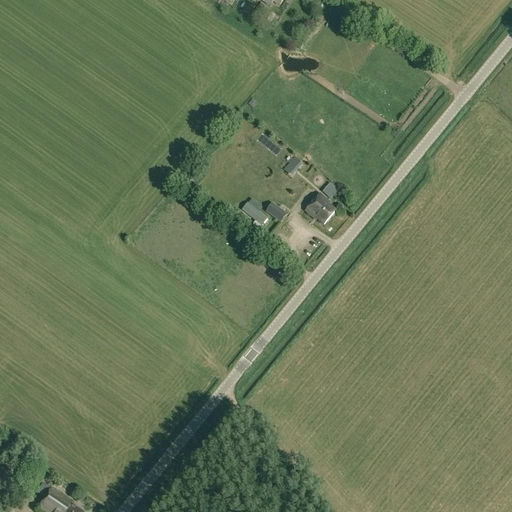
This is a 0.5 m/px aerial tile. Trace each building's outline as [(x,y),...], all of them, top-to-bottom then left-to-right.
[(246,110),(251,115),(255,110),(250,106),(246,110)] [(291,162),(300,169),(303,166),(295,160),(294,161),(292,160),(291,162)] [(265,191),(288,209),(301,191),(279,174),(265,191)] [(336,212),(330,207),(331,205),(320,195),(305,213),(316,222),(318,220),(324,226),(336,212)] [(294,206),(300,210),(306,202),(300,198),(294,206)] [(267,220),(247,204),(242,210),(262,226),(267,220)] [(266,212),(281,224),(287,216),(272,204),(266,212)] [(53,489),(39,509),(43,511),(81,511),(73,506),(75,504),(53,489)]
